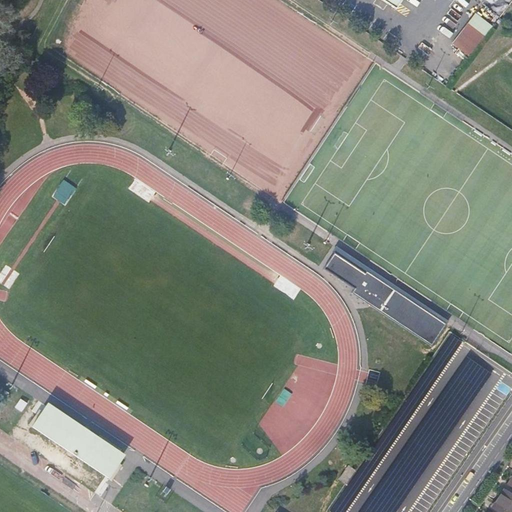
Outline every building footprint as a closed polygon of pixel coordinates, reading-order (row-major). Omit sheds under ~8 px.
[(381,0),(395,9),(401,0),(381,0)] [(500,17),(511,1),(511,0),(484,0),(482,3),(500,17)] [(452,42),(469,56),(494,26),(477,12),(452,42)] [(367,268),(445,321),(448,318),(338,244),(335,250),(365,271),(367,268)] [(352,289),(430,343),(445,321),(367,268),(365,271),(335,250),(324,265),(355,285),(352,289)] [(329,511),(346,511),(462,342),(450,334),(329,511)] [(359,511),(396,511),(492,374),(467,356),(359,511)] [(22,412),(27,404),(21,399),(15,407),(22,412)] [(123,458),(46,406),(32,426),(110,479),(123,458)] [(346,483),(354,471),(348,466),(339,479),(345,484),(346,483)] [(418,502),(429,510),(441,493),(430,485),(418,502)] [(511,511),(511,494),(504,489),(491,507),(497,511),(511,511)]
